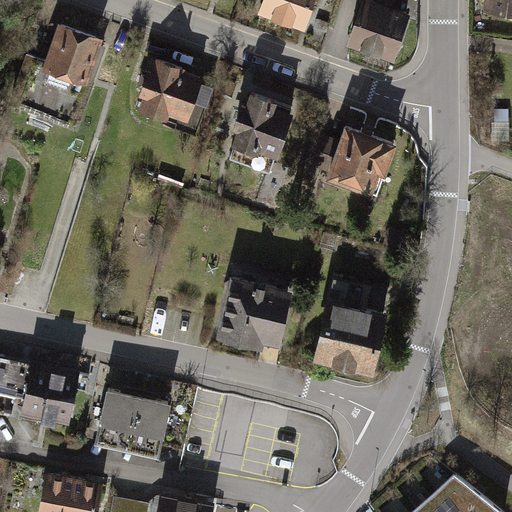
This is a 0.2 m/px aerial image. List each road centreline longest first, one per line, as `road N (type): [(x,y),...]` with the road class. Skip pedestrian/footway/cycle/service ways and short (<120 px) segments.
road 1 (residential): [(391,415),(0,320)]
road 2 (residential): [(444,108),(377,93),(110,0)]
road 3 (residential): [(331,510),(0,449)]
road 4 (residential): [(391,415),(426,337),(444,108)]
road 5 (unknown): [(31,327),(75,173)]
